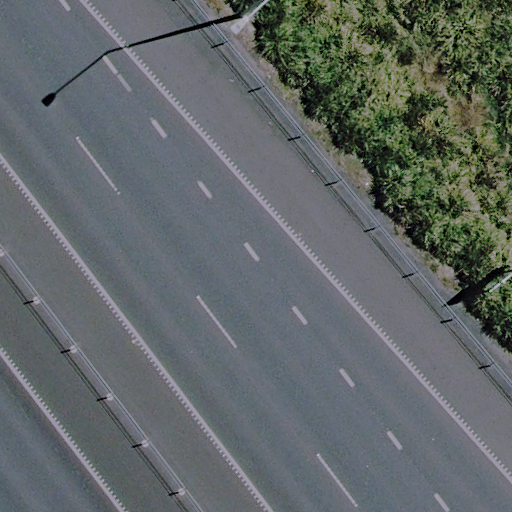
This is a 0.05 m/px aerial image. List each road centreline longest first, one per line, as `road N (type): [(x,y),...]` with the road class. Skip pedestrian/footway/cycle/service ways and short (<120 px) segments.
road 1 (motorway): [(0,39),(445,511)]
road 2 (motorway): [(0,70),(342,511)]
